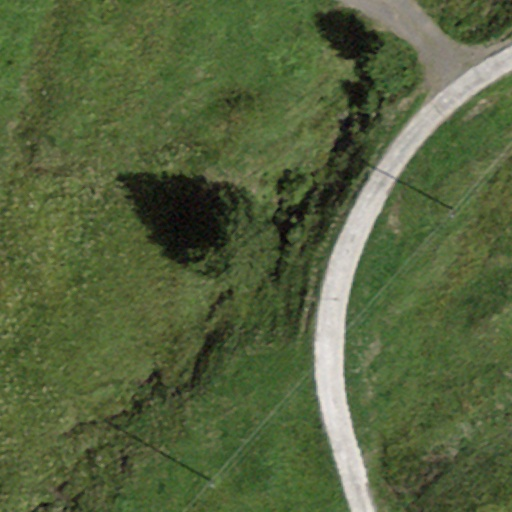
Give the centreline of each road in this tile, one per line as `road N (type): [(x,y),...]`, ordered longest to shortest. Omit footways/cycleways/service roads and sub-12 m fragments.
road 1 (track): [(364,511),(327,365),(331,302),(350,242),(417,133),(511,55)]
road 2 (track): [(367,0),(485,70)]
